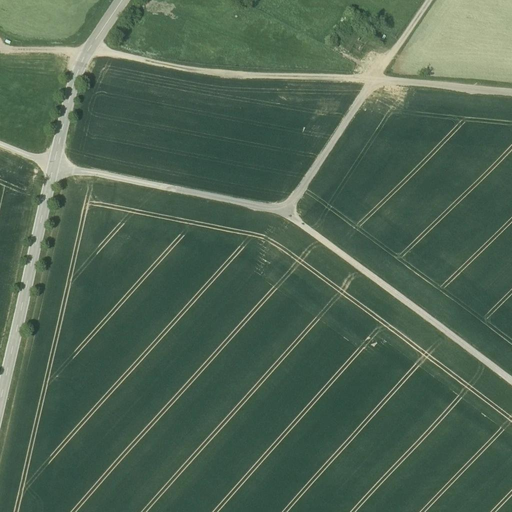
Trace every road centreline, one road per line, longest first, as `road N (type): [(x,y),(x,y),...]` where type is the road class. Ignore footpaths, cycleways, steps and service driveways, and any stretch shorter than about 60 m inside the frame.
road 1 (track): [(0,162),(57,185),(286,233),(511,412)]
road 2 (tertiary): [(123,0),(76,96),(0,482)]
road 3 (track): [(511,99),(247,84),(91,59)]
road 4 (track): [(286,233),(432,0)]
